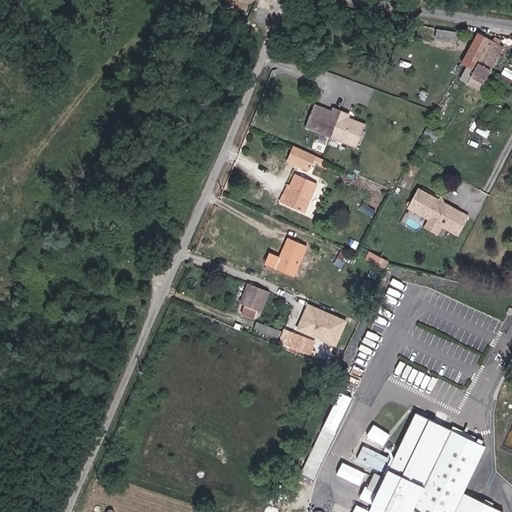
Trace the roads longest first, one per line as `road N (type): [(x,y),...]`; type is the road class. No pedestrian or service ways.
road 1 (residential): [(295,0),(71,511)]
road 2 (unknown): [(490,374),(476,404),(463,406),(389,379),(366,389),(328,433),(316,487),(326,511)]
road 3 (unknown): [(508,339),(417,298),(397,326),(400,335),(490,374)]
road 4 (residential): [(385,0),(511,25)]
